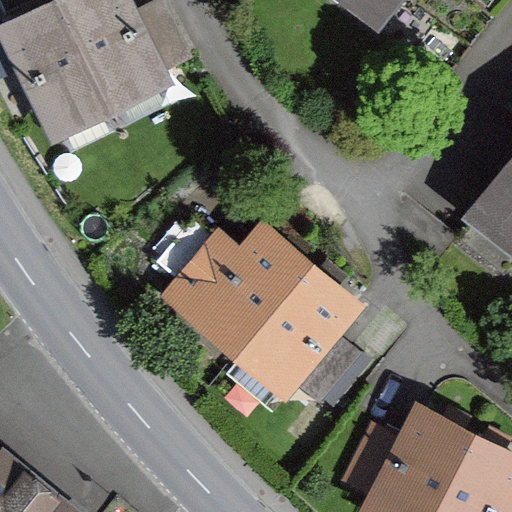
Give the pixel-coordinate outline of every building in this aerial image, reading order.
[(10,27),(57,123),(107,99),(60,3),(58,0),(56,5),(10,27)] [(65,0),(64,1),(63,0),(59,0),(58,0),(60,3),(107,99),(156,75),(154,71),(181,58),(154,3),(127,17),(119,0),(65,0)] [(361,0),(378,13),(389,0),(361,0)] [(511,166),(457,236),(503,273),(511,262),(511,166)] [(187,308),(198,311),(241,346),(309,264),(311,262),(267,229),(244,256),(195,214),(157,260),(178,278),(171,287),(176,298),(187,308)] [(351,300),(313,267),(311,262),(309,264),(241,346),(283,382),(290,373),(313,392),(352,346),(329,326),(351,300)] [(380,495),(375,505),(388,511),(432,511),(473,435),(474,432),(423,410),(407,441),(381,427),(353,482),(380,495)] [(511,478),(511,454),(477,437),(474,432),(473,435),(432,511),(511,511),(511,494),(506,491),(511,478)] [(0,511),(49,511),(0,471),(0,511)]
